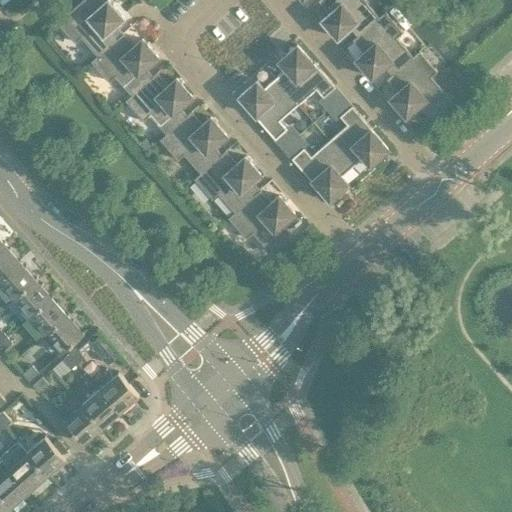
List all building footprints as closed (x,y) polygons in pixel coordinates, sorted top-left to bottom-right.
[(108,0),(107,0),(100,6),(95,0),(81,0),(57,22),(75,42),(82,37),(98,55),(98,56),(120,37),(119,36),(112,28),(124,17),(108,0)] [(364,0),(319,0),(330,13),(322,19),(338,37),(350,27),(357,35),(358,36),(379,17),(379,16),(364,0)] [(397,37),(403,31),(385,11),(379,16),(379,17),(358,36),(357,35),(353,39),(364,52),(356,59),(372,77),(384,66),(392,74),(392,75),(413,56),(413,55),(397,37)] [(142,38),(135,45),(124,33),(119,36),(120,37),(98,56),(98,55),(91,61),(109,81),(116,76),(132,94),(132,95),(154,76),(153,76),(146,67),(158,57),(142,38)] [(314,62),(313,62),(297,44),(279,60),(286,68),(275,78),(298,104),(316,88),(323,96),(335,86),(314,62)] [(431,76),(437,71),(419,50),(413,55),(413,56),(392,75),(392,74),(387,78),(398,91),(391,98),(406,116),(418,105),(431,119),(452,101),(431,76)] [(177,78),(169,84),(158,72),(153,76),(154,76),(132,95),(132,94),(126,100),(144,120),(150,115),(166,133),(166,134),(188,115),(180,106),(192,96),(177,78)] [(280,120),(298,104),(275,78),(264,87),(257,80),(239,96),(255,114),(254,115),(275,139),(287,128),(280,120)] [(372,130),(373,129),(352,105),(340,115),(347,124),(329,139),(352,166),(363,156),(370,164),(388,148),(372,130)] [(211,117),(203,124),(192,111),(188,115),(166,134),(166,133),(160,139),(178,159),(184,154),(200,172),(201,173),(222,154),(215,145),(227,135),(211,117)] [(145,150),(152,144),(145,137),(138,143),(145,150)] [(341,175),(352,166),(329,139),(311,155),(304,147),(292,157),(313,182),(314,181),(330,199),(348,183),(341,175)] [(245,156),(237,163),(226,150),(222,154),(201,173),(200,172),(194,178),(212,199),(218,193),(234,211),(235,212),(256,193),(249,184),(261,174),(245,156)] [(279,195),(271,201),(260,189),(256,193),(235,212),(234,211),(228,217),(246,238),(252,232),(269,252),(291,233),(283,223),(295,213),(279,195)] [(0,276),(19,259),(5,243),(0,246),(0,276)] [(0,284),(12,298),(35,277),(19,259),(0,276),(0,284)] [(28,316),(51,296),(35,277),(12,298),(28,316)] [(44,334),(67,314),(51,296),(28,316),(44,334)] [(60,352),(83,332),(67,314),(44,334),(60,352)] [(108,364),(117,355),(98,334),(92,340),(88,335),(76,346),(69,352),(78,362),(85,356),(82,352),(90,345),(108,364)] [(0,347),(2,350),(12,341),(6,335),(0,340),(0,347)] [(71,368),(78,362),(69,352),(62,358),(71,368)] [(28,380),(38,371),(33,365),(23,373),(28,380)] [(119,410),(138,394),(118,371),(99,387),(119,410)] [(39,391),(48,382),(42,375),(32,384),(39,391)] [(101,426),(119,410),(99,387),(81,403),(101,426)] [(83,442),(101,426),(81,403),(63,419),(83,442)] [(0,419),(5,425),(12,419),(4,409),(0,412),(0,419)] [(47,473),(66,457),(62,453),(53,442),(45,434),(27,450),(47,473)] [(59,437),(53,442),(62,453),(69,448),(59,437)] [(27,450),(26,450),(17,440),(0,454),(0,456),(2,459),(28,490),(47,473),(27,450)] [(0,494),(10,506),(28,490),(2,459),(0,460),(0,494)] [(0,511),(2,511),(10,506),(0,494),(0,511)]
